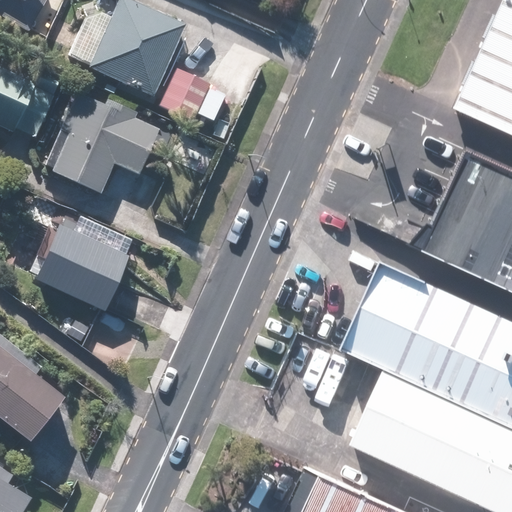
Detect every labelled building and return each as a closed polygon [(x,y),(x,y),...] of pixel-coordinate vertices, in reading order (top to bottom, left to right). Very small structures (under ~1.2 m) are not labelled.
[(0,0),(0,11),(33,31),(45,12),(29,3),(30,0),(0,0)] [(214,80),(173,62),(191,20),(145,0),(122,0),(94,64),(160,92),(155,102),(197,120),(214,80)] [(511,140),(511,0),(484,0),(436,106),(511,140)] [(0,124),(16,132),(18,127),(40,137),(65,82),(44,72),(42,76),(0,57),(0,124)] [(111,108),(79,93),(65,124),(55,119),(41,149),(51,153),(46,164),(105,191),(118,162),(141,173),(162,127),(142,118),(147,107),(117,93),(111,108)] [(511,174),(444,145),(400,244),(511,293),(511,174)] [(107,240),(66,223),(43,276),(113,306),(140,241),(112,229),(107,240)] [(511,327),(371,265),(334,345),(511,424),(511,327)] [(0,408),(39,438),(72,394),(40,370),(46,362),(0,326),(0,408)] [(509,511),(511,511),(511,425),(367,361),(334,433),(509,511)] [(0,460),(0,511),(25,511),(38,492),(12,476),(16,470),(0,460)] [(374,511),(299,478),(283,511),(374,511)]
